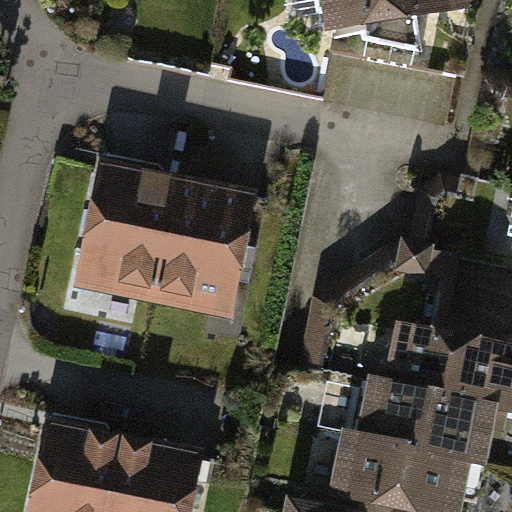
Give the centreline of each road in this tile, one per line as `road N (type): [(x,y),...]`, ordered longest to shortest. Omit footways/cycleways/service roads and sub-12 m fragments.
road 1 (residential): [(377,137),(55,70)]
road 2 (residential): [(55,70),(0,310)]
